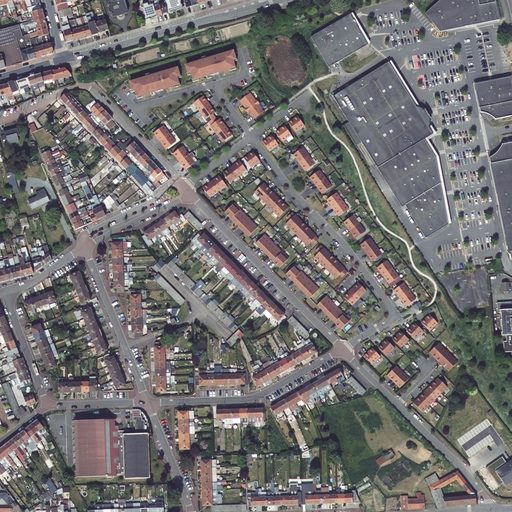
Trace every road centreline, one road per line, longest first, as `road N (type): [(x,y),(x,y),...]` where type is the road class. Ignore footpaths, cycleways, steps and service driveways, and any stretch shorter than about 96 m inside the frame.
road 1 (residential): [(251,136),(394,311),(342,348)]
road 2 (tertiary): [(63,59),(276,0)]
road 3 (residential): [(192,195),(342,348)]
road 4 (residential): [(148,402),(252,398),(342,348)]
road 5 (residential): [(84,246),(148,402)]
road 6 (unknown): [(52,97),(148,203)]
road 7 (residential): [(397,404),(459,465),(488,511)]
road 8 (residential): [(176,178),(93,90),(77,86)]
road 9 (residential): [(4,291),(46,405)]
road 10 (residential): [(176,178),(148,203),(84,233),(84,246)]
